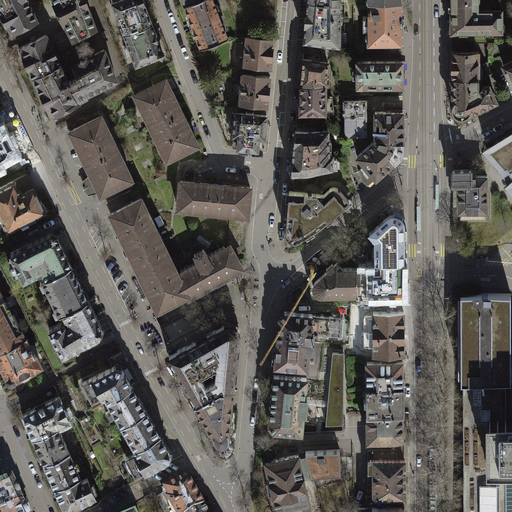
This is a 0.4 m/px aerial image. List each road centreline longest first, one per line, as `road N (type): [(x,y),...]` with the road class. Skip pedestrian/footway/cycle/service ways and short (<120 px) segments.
road 1 (residential): [(226,491),(199,459),(127,329),(0,66)]
road 2 (primary): [(429,511),(427,275)]
road 3 (residential): [(269,165),(221,158),(160,0)]
road 4 (residential): [(268,280),(244,455),(226,491)]
road 5 (residential): [(413,161),(295,266),(268,280)]
road 6 (residential): [(288,0),(269,165)]
road 7 (primary): [(427,275),(442,251),(442,160),(427,139)]
road 8 (primary): [(427,139),(426,0)]
